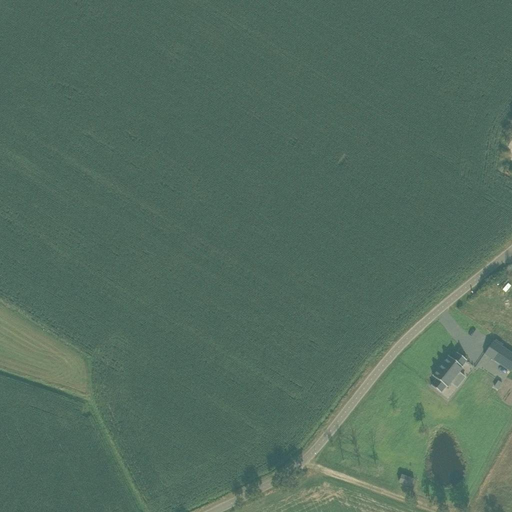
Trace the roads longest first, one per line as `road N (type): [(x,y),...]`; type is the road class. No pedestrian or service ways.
road 1 (unclassified): [(214,511),(288,475),(408,336),(511,247)]
road 2 (track): [(443,511),(304,459)]
